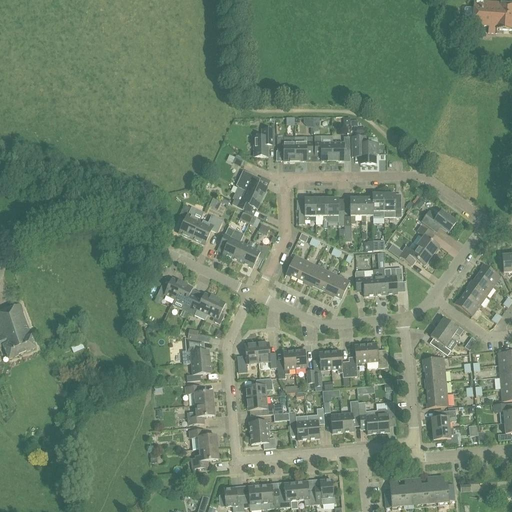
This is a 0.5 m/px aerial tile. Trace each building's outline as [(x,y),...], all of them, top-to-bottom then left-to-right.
[(491,35),(497,35),(497,31),(511,32),(511,16),(511,15),(511,4),(509,4),(473,2),(473,9),(466,8),(464,10),(464,19),(465,21),(472,21),(472,29),(483,30),(483,27),(488,27),(488,34),(491,35)] [(308,129),(313,129),(313,120),(304,120),(304,124),(308,129)] [(254,138),(254,158),(268,158),(268,146),(274,147),(274,131),(262,131),(262,138),(254,138)] [(321,162),(332,162),(332,145),(332,137),(314,138),(314,159),(321,159),(321,162)] [(283,153),(283,163),(295,163),(295,145),(295,138),(277,139),(277,153),(283,153)] [(301,145),(295,145),(295,163),(307,162),(307,159),(313,159),(312,138),(301,139),(301,145)] [(332,145),(332,162),(344,162),(344,152),(350,152),(350,138),(344,138),(344,145),(332,145)] [(360,158),(360,166),(375,166),(375,156),(378,156),(378,145),(366,145),(366,138),(352,138),(352,159),(360,158)] [(235,159),(232,164),(240,168),(242,162),(235,159)] [(238,189),(237,189),(262,200),(267,189),(258,185),(260,180),(245,173),(243,172),(235,187),(238,189)] [(232,206),(245,212),(248,206),(257,211),(262,200),(237,189),(232,200),(234,200),(232,206)] [(372,200),(372,213),(373,213),(380,213),(380,219),(384,219),(384,213),(384,195),(372,195),(372,200)] [(384,213),(384,219),(401,219),(401,218),(401,206),(395,206),(395,195),(384,195),(384,213)] [(220,203),(227,206),(230,200),(223,197),(220,203)] [(424,202),(420,199),(414,206),(419,210),(424,202)] [(315,218),(315,200),(304,200),(304,202),(297,202),(297,212),(298,212),(299,226),(305,226),(305,222),(306,222),(308,220),(308,218),(315,218)] [(327,218),(327,200),(315,200),(315,218),(316,218),(316,226),(323,226),(323,228),(325,229),(327,229),(327,224),(327,218)] [(338,200),(327,200),(327,218),(327,224),(338,223),(338,228),(344,227),(344,211),(338,211),(338,200)] [(355,217),(361,217),(361,200),(350,200),(350,225),(355,225),(355,217)] [(361,200),(361,217),(361,226),(366,226),(366,217),(373,217),(373,213),(372,213),(372,200),(361,200)] [(179,235),(191,241),(200,222),(193,219),(197,211),(192,208),(188,216),(179,235)] [(440,228),(448,234),(456,224),(441,213),(437,218),(429,213),(422,223),(436,234),(440,228)] [(191,241),(204,247),(211,231),(217,234),(222,223),(211,217),(208,225),(200,222),(191,241)] [(249,225),(257,229),(260,221),(252,218),(249,225)] [(417,247),(431,258),(438,248),(430,241),(433,236),(421,227),(417,233),(424,238),(417,247)] [(222,255),(232,260),(240,244),(244,236),(234,232),(228,228),(225,235),(219,247),(225,250),(222,255)] [(306,243),(308,238),(303,235),(301,234),(301,235),(298,240),(306,243)] [(232,260),(242,265),(250,249),(252,243),(248,242),(246,247),(240,244),(232,260)] [(361,247),(361,253),(369,253),(369,252),(373,252),(373,242),(368,242),(368,244),(362,244),(362,247),(361,247)] [(373,242),(373,252),(384,252),(384,242),(373,242)] [(242,265),(253,270),(258,258),(263,261),(269,249),(263,246),(262,248),(258,246),(256,252),(250,249),(242,265)] [(415,261),(424,268),(431,258),(417,247),(413,252),(407,248),(399,258),(411,266),(415,261)] [(511,255),(502,257),(503,274),(511,273),(511,255)] [(286,275),(297,280),(306,262),(295,257),(286,275)] [(297,280),(308,285),(317,267),(306,262),(297,280)] [(308,285),(319,290),(328,272),(317,267),(308,285)] [(379,267),(380,279),(373,279),(374,297),(386,296),(385,279),(384,279),(384,273),(384,267),(379,267)] [(477,277),(493,288),(501,278),(484,267),(477,277)] [(385,279),(386,296),(397,295),(397,294),(405,294),(405,283),(402,283),(401,269),(395,270),(396,278),(385,279)] [(319,290),(330,295),(338,277),(328,272),(319,290)] [(374,297),(373,279),(364,280),(364,272),(355,273),(355,275),(356,294),(363,293),(364,298),(374,297)] [(330,295),(341,301),(350,283),(338,277),(330,295)] [(470,286),(486,298),(493,288),(477,277),(470,286)] [(175,301),(182,285),(172,280),(167,289),(162,286),(154,301),(160,304),(164,296),(175,301)] [(188,314),(194,301),(196,298),(190,295),(193,289),(182,285),(175,301),(172,306),(182,311),(180,317),(185,319),(188,314)] [(463,296),(479,308),(486,298),(470,286),(463,296)] [(194,301),(188,314),(204,322),(207,316),(215,300),(204,295),(201,301),(196,298),(194,301)] [(456,306),(472,318),(479,308),(463,296),(456,306)] [(213,323),(220,326),(225,316),(221,315),(225,305),(215,300),(207,316),(214,319),(213,323)] [(0,347),(3,346),(9,360),(36,349),(19,305),(0,312),(0,337),(0,338),(0,337),(0,347)] [(437,329),(451,340),(455,334),(459,338),(464,332),(459,328),(457,330),(443,320),(437,329)] [(437,350),(447,357),(451,352),(445,348),(451,340),(437,329),(430,338),(441,346),(437,350)] [(214,337),(220,340),(221,339),(223,333),(217,331),(214,337)] [(188,332),(187,340),(197,342),(198,334),(188,332)] [(197,342),(209,344),(210,338),(198,336),(197,342)] [(464,349),(469,352),(476,342),(471,339),(464,349)] [(192,365),(209,363),(208,352),(201,352),(200,343),(197,342),(185,340),(186,353),(182,353),(183,366),(192,365)] [(268,344),(256,345),(258,364),(270,363),(271,370),(277,369),(276,364),(276,362),(276,357),(270,358),(268,344)] [(247,365),(258,364),(256,345),(245,347),(246,360),(237,361),(238,375),(247,374),(247,365)] [(376,345),(365,346),(366,364),(367,371),(378,370),(387,369),(386,357),(377,358),(376,345)] [(348,363),(350,379),(358,378),(357,368),(362,368),(362,364),(366,364),(365,346),(354,347),(355,358),(348,359),(349,363),(348,363)] [(293,353),(295,370),(306,369),(305,352),(293,353)] [(295,370),(293,353),(283,354),(283,361),(276,362),(276,364),(277,369),(278,369),(279,381),(285,380),(284,371),(289,371),(295,370)] [(342,374),(343,379),(350,379),(348,363),(342,363),(341,353),(329,354),(331,371),(337,371),(337,375),(342,374)] [(511,353),(497,355),(499,367),(511,365),(511,353)] [(320,372),(331,371),(329,354),(319,355),(320,372)] [(424,361),(425,373),(445,372),(444,359),(424,361)] [(84,387),(100,375),(91,362),(74,374),(84,387)] [(186,377),(187,383),(201,382),(200,376),(210,375),(209,363),(192,365),(193,376),(186,377)] [(511,365),(499,367),(500,379),(511,377),(511,365)] [(325,372),(325,384),(334,383),(334,371),(325,372)] [(425,373),(426,385),(446,383),(445,372),(425,373)] [(315,393),(322,392),(322,388),(321,375),(313,376),(314,385),(315,389),(315,393)] [(511,377),(500,379),(501,391),(511,389),(511,377)] [(246,388),(247,400),(266,399),(265,391),(272,391),(271,380),(259,381),(259,387),(246,388)] [(426,385),(427,397),(447,395),(446,383),(426,385)] [(194,395),(195,407),(213,405),(212,393),(201,394),(200,387),(185,389),(186,396),(194,395)] [(511,389),(501,391),(502,403),(511,402),(511,389)] [(427,397),(428,410),(448,408),(447,395),(427,397)] [(266,399),(247,400),(248,412),(262,411),(262,417),(274,416),(283,415),(282,406),(273,407),(273,405),(266,405),(266,399)] [(353,421),(359,421),(358,404),(357,403),(350,403),(351,415),(341,416),(343,434),(354,433),(353,421)] [(376,412),(378,435),(389,434),(388,423),(395,422),(394,403),(387,404),(387,411),(385,410),(378,410),(377,412),(376,412)] [(366,425),(367,436),(378,435),(376,412),(370,413),(366,413),(365,404),(358,404),(359,421),(359,426),(366,425)] [(188,414),(189,426),(204,425),(203,418),(214,417),(213,405),(195,407),(196,413),(188,414)] [(501,425),(504,425),(511,424),(511,412),(508,413),(507,405),(493,406),(494,415),(500,414),(501,425)] [(306,418),(308,441),(319,440),(318,426),(325,426),(323,410),(317,410),(317,417),(306,418)] [(431,420),(432,431),(449,430),(449,423),(456,423),(455,412),(443,413),(444,419),(431,420)] [(289,415),(289,422),(290,428),(296,427),(297,442),(308,441),(306,418),(295,419),(295,413),(289,414),(289,415)] [(289,415),(283,415),(274,416),(274,423),(289,422),(289,415)] [(332,435),(343,434),(341,416),(330,417),(332,435)] [(249,424),(250,435),(268,434),(267,422),(249,424)] [(498,436),(498,442),(510,441),(510,435),(511,435),(511,424),(504,425),(505,436),(498,436)] [(449,430),(432,431),(433,442),(446,441),(446,447),(458,446),(458,440),(454,440),(453,429),(449,430)] [(193,451),(199,451),(217,449),(216,437),(205,438),(204,431),(189,432),(190,440),(192,440),(193,451)] [(263,445),(264,451),(276,450),(275,439),(268,440),(268,434),(250,435),(251,446),(263,445)] [(27,445),(32,453),(37,449),(33,442),(27,445)] [(192,460),(193,470),(208,469),(207,462),(218,461),(217,449),(199,451),(200,457),(195,458),(196,460),(192,460)] [(439,478),(441,507),(449,507),(449,502),(455,502),(453,486),(447,486),(447,484),(443,485),(443,477),(439,478)] [(425,486),(427,509),(441,507),(439,478),(427,479),(427,486),(425,486)] [(411,480),(413,510),(427,509),(425,486),(421,487),(420,479),(411,480)] [(398,488),(398,489),(399,511),(413,510),(411,480),(404,481),(405,488),(398,488)] [(314,490),(316,506),(322,506),(335,505),(334,499),(333,499),(332,481),(319,482),(320,490),(314,490)] [(399,511),(398,489),(397,481),(389,482),(390,493),(384,493),(385,509),(391,509),(392,511),(399,511)] [(296,485),(297,502),(304,502),(305,507),(316,506),(314,490),(308,491),(308,483),(296,485)] [(278,494),(280,509),(291,508),(290,503),(297,502),(296,485),(284,486),(284,493),(278,494)] [(460,486),(461,493),(471,493),(470,485),(460,486)] [(260,488),(262,511),(270,511),(270,510),(280,509),(278,494),(273,494),(272,487),(260,488)] [(244,510),(250,509),(250,511),(254,511),(262,511),(260,488),(248,489),(248,496),(243,497),(244,510)] [(244,511),(244,510),(243,497),(237,497),(236,490),(224,491),(224,495),(221,496),(219,498),(220,507),(222,508),(225,508),(225,509),(232,508),(232,511),(244,511)]
